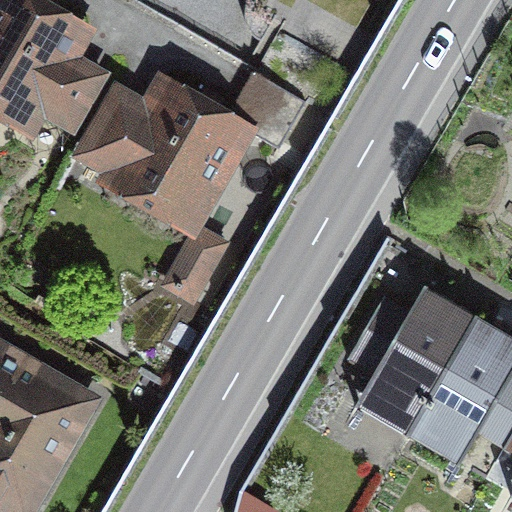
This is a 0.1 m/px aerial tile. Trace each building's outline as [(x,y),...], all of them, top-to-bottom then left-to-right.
[(99,39),(30,0),(0,0),(0,125),(34,145),(46,124),(76,141),(106,89),(79,74),(99,39)] [(186,229),(245,130),(276,148),(303,103),(253,73),(225,120),(165,85),(151,110),(116,89),(86,141),(121,162),(108,184),(186,229)] [(359,415),(411,444),(478,325),(428,296),(359,415)] [(511,344),(478,325),(411,444),(460,473),(511,383),(511,344)] [(46,511),(105,407),(0,347),(0,511),(46,511)]
